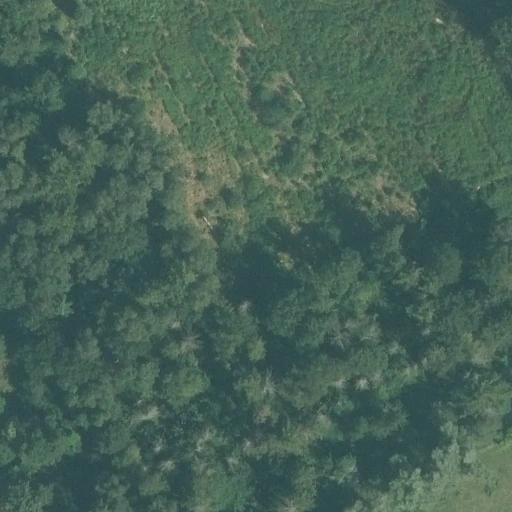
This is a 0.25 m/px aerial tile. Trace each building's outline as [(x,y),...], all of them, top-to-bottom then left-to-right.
[(387,269),(379,252),(359,262),(367,278),(387,269)] [(482,298),(498,290),(493,280),(477,289),(482,298)] [(445,288),(455,311),(465,307),(454,283),(445,288)] [(386,430),(374,410),(366,414),(379,434),(386,430)] [(326,485),(313,461),(304,465),(299,455),(287,462),(306,496),(318,490),(326,485)]
